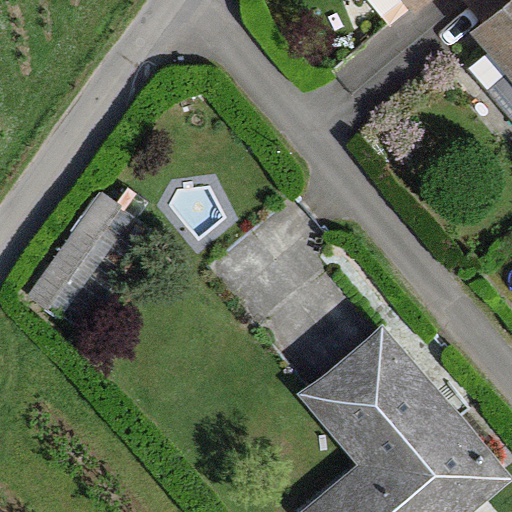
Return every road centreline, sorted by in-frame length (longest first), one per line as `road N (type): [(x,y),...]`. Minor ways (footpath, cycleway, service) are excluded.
road 1 (residential): [(201,0),(511,372)]
road 2 (unclassified): [(177,0),(0,246)]
